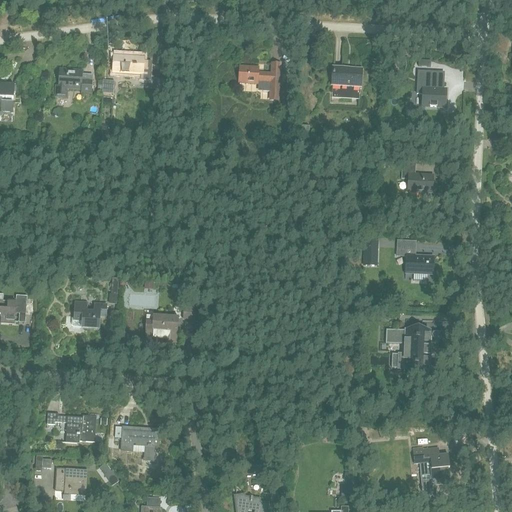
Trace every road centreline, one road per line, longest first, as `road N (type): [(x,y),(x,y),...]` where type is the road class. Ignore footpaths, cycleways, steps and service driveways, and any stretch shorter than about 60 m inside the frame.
road 1 (unclassified): [(483,35),(180,17),(0,40)]
road 2 (unclassified): [(497,511),(473,225),(483,35)]
road 3 (unclassified): [(207,511),(188,391),(179,382),(16,375)]
road 4 (unclassified): [(7,511),(16,375)]
